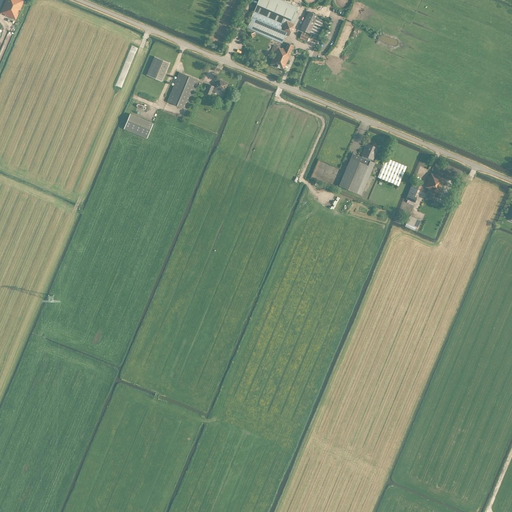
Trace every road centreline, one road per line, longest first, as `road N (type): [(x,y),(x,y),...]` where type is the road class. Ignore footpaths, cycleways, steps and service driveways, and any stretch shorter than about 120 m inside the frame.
road 1 (tertiary): [(511,180),(78,0)]
road 2 (track): [(279,511),(390,242),(403,235),(442,245),(477,165)]
road 3 (track): [(0,386),(149,30)]
road 4 (track): [(333,201),(301,178),(321,117),(276,98),(281,85)]
